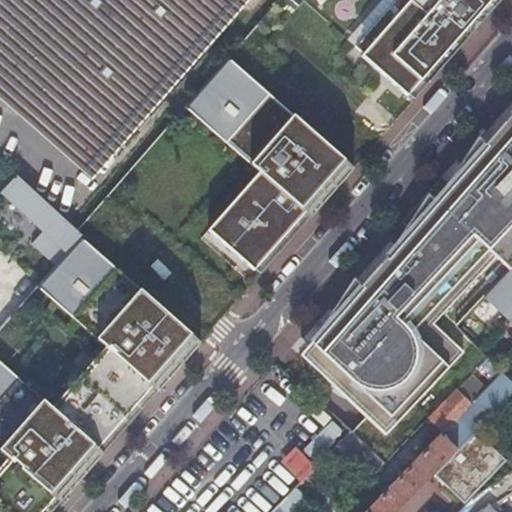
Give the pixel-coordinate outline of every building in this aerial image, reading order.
[(0,0),(0,93),(85,170),(236,0),(0,0)] [(395,0),(354,46),(361,53),(359,56),(411,102),(499,0),(395,0)] [(257,172),(206,229),(258,275),(352,169),(225,57),(182,106),(257,172)] [(507,271),(511,265),(511,125),(490,149),(483,143),(442,201),(438,204),(430,197),(391,254),(361,287),(352,278),(308,342),(297,353),(363,415),(349,431),(350,432),(350,433),(369,449),(469,343),(439,314),(492,257),(507,271)] [(73,228),(13,173),(0,187),(17,204),(43,227),(66,249),(78,235),(79,234),(73,228)] [(43,227),(17,204),(7,215),(32,239),(43,227)] [(78,235),(40,278),(71,306),(66,312),(103,346),(50,407),(0,362),(0,450),(6,456),(0,463),(0,511),(50,511),(199,342),(78,235)] [(180,326),(220,363),(238,342),(200,310),(194,291),(206,288),(201,266),(195,261),(156,304),(167,314),(180,326)] [(511,266),(482,298),(511,325),(511,266)] [(34,284),(66,312),(71,306),(40,278),(34,284)] [(477,367),(482,372),(491,362),(486,357),(477,367)] [(498,368),(491,362),(482,372),(492,381),(499,373),(501,371),(498,368)] [(511,391),(511,385),(499,373),(492,381),(471,403),(444,432),(441,436),(456,450),(474,431),(511,391)] [(456,389),(427,418),(444,432),(471,403),(484,390),(469,375),(456,389)] [(444,432),(427,418),(425,421),(440,435),(441,436),(444,432)] [(505,460),(493,448),(474,431),(456,450),(432,474),(463,504),(505,460)] [(384,463),(369,449),(350,433),(350,432),(340,443),(374,473),(384,463)] [(441,436),(440,435),(364,511),(395,511),(432,474),(456,450),(441,436)] [(343,458),(333,449),(320,462),(330,471),(343,458)] [(198,458),(159,504),(168,511),(194,511),(198,507),(205,511),(211,511),(225,497),(215,489),(224,478),(198,458)] [(330,471),(320,462),(305,477),(294,488),(305,498),(330,471)] [(305,498),(294,488),(285,497),(296,507),(305,498)] [(278,504),(285,511),(295,511),(298,509),(296,507),(285,497),(278,504)]
